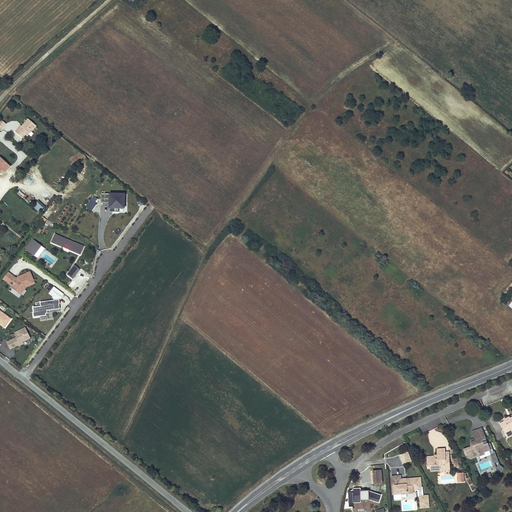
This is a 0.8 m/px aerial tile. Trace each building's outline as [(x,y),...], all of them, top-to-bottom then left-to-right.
[(19,129),(16,132),(20,136),(23,132),(26,134),(28,136),(37,126),(29,120),(23,127),(20,130),(19,129)] [(0,157),(0,175),(4,171),(5,172),(10,167),(2,159),(0,157)] [(125,209),(125,195),(102,194),(102,203),(110,203),(110,211),(113,211),(113,213),(119,213),(119,209),(125,209)] [(96,206),(95,204),(98,200),(94,196),(85,208),(90,211),(91,212),(96,206)] [(84,247),(55,234),(51,242),(64,247),(65,244),(71,247),(69,250),(80,255),(84,247)] [(42,246),(33,240),(25,250),(34,257),(42,246)] [(73,279),(80,270),(74,265),(67,274),(73,279)] [(35,283),(30,272),(20,276),(19,277),(17,279),(8,272),(3,278),(12,285),(10,287),(18,292),(22,287),(24,289),(26,287),(35,283)] [(60,309),(59,304),(59,299),(63,293),(54,287),(49,293),(52,295),(53,300),(39,302),(40,306),(32,307),(33,313),(33,317),(46,315),(46,314),(47,313),(47,311),(60,309)] [(10,319),(0,310),(0,323),(4,327),(10,319)] [(23,341),(30,338),(25,327),(14,333),(16,337),(6,342),(9,349),(18,345),(17,344),(19,343),(22,344),(23,341)] [(506,421),(501,424),(506,434),(511,431),(510,430),(511,428),(511,417),(511,419),(510,417),(505,420),(506,421)] [(476,440),(471,442),(473,447),(464,450),(466,456),(470,458),(479,455),(479,457),(484,455),(484,453),(490,451),(488,444),(484,446),(482,440),(485,439),(482,430),(474,433),(476,438),(476,440)] [(438,461),(434,461),(428,461),(428,466),(430,466),(430,469),(440,469),(440,472),(444,472),(444,469),(450,469),(450,462),(446,462),(446,453),(446,449),(437,449),(438,455),(438,461)] [(401,463),(411,461),(409,450),(399,453),(401,463)] [(495,470),(499,473),(504,467),(500,464),(495,470)] [(381,470),(373,471),(374,484),(382,483),(381,470)] [(403,482),(403,480),(401,480),(400,476),(392,477),(393,489),(396,489),(396,494),(401,493),(401,492),(406,492),(406,493),(413,492),(412,490),(417,489),(417,487),(421,487),(420,479),(417,480),(417,478),(406,479),(406,482),(403,482)] [(354,503),(361,503),(361,500),(368,500),(378,503),(380,498),(372,495),(373,493),(370,492),(364,492),(364,490),(360,490),(360,489),(353,489),(354,503)] [(428,495),(419,496),(420,508),(429,507),(428,495)]
